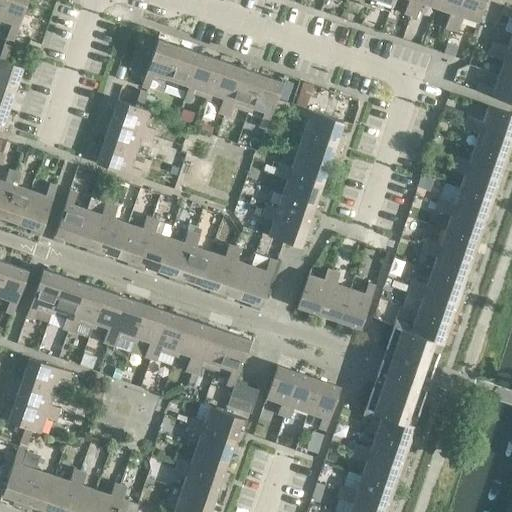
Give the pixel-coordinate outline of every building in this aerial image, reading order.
[(27,0),(3,0),(0,11),(0,25),(9,28),(6,38),(13,41),(27,0)] [(360,0),(360,4),(374,9),(376,0),(383,0),(392,3),(392,0),(360,0)] [(408,0),(404,13),(410,15),(415,0),(408,0)] [(415,0),(410,15),(416,17),(421,2),(435,7),(437,0),(415,0)] [(437,0),(435,7),(450,12),(445,27),(451,29),(460,0),(437,0)] [(460,0),(451,29),(457,31),(462,16),(477,21),(484,0),(460,0)] [(511,17),(511,8),(504,6),(502,14),(511,17)] [(343,11),(341,17),(351,21),(353,15),(343,11)] [(511,33),(507,47),(492,42),(490,48),(511,55),(511,33)] [(152,79),(165,83),(178,46),(158,39),(141,86),(148,89),(152,79)] [(455,43),(448,40),(444,51),(455,55),(458,48),(455,43)] [(4,44),(0,55),(0,59),(6,62),(11,47),(4,44)] [(199,53),(178,46),(165,83),(186,91),(199,53)] [(511,55),(490,48),(488,55),(503,60),(498,74),(511,78),(511,55)] [(220,60),(199,53),(186,91),(183,101),(189,103),(193,93),(207,98),(220,60)] [(0,83),(16,88),(23,67),(6,62),(0,59),(0,83)] [(240,67),(220,60),(207,98),(221,102),(217,112),(224,115),(240,67)] [(260,74),(240,67),(224,115),(230,117),(233,107),(247,112),(260,74)] [(282,82),(260,74),(247,112),(262,117),(258,127),(265,129),(273,106),(276,98),(282,82)] [(511,78),(498,74),(493,88),(478,83),(475,90),(511,102),(511,78)] [(16,88),(0,83),(0,105),(9,109),(16,88)] [(140,90),(135,105),(142,107),(147,93),(140,90)] [(291,103),(276,98),(273,106),(289,111),(291,103)] [(118,99),(111,121),(153,136),(155,129),(145,126),(150,110),(142,107),(135,105),(118,99)] [(511,112),(482,103),(482,104),(487,106),(482,120),(467,115),(465,121),(511,137),(511,112)] [(9,109),(0,105),(0,129),(2,130),(9,109)] [(308,118),(303,131),(341,144),(344,136),(338,134),(343,121),(295,105),(293,113),(308,118)] [(183,107),(179,118),(191,122),(195,111),(183,107)] [(153,136),(111,121),(104,141),(136,152),(140,138),(151,142),(153,136)] [(511,137),(465,121),(463,127),(478,132),(473,147),(505,158),(509,147),(511,147),(511,137)] [(202,123),(199,130),(210,134),(213,126),(202,123)] [(341,144),(303,131),(296,152),(328,163),(333,151),(338,153),(341,144)] [(3,140),(0,149),(0,151),(7,154),(11,142),(3,140)] [(136,152),(104,141),(96,163),(139,177),(141,170),(131,167),(136,152)] [(505,158),(473,147),(468,161),(453,156),(451,162),(504,180),(507,171),(501,169),(505,158)] [(328,163),(296,152),(291,166),(279,162),(277,169),(327,185),(330,177),(324,175),(328,163)] [(504,180),(451,162),(449,168),(464,173),(459,187),(491,199),(495,187),(501,189),(504,180)] [(5,181),(0,179),(0,214),(15,171),(9,169),(5,181)] [(327,185),(277,169),(275,175),(287,179),(282,193),(314,204),(319,192),(324,194),(327,185)] [(21,173),(15,171),(0,214),(0,221),(6,224),(8,219),(20,223),(31,190),(17,185),(21,173)] [(418,187),(431,191),(435,179),(423,175),(418,187)] [(45,195),(31,190),(20,223),(32,227),(30,232),(39,236),(57,186),(49,183),(45,195)] [(491,199),(459,187),(454,202),(439,196),(437,203),(490,221),(493,212),(487,210),(491,199)] [(76,192),(69,190),(52,239),(62,243),(64,237),(75,241),(87,209),(72,204),(76,192)] [(314,204),(282,193),(277,207),(265,203),(263,210),(313,226),(316,217),(310,216),(314,204)] [(101,214),(87,209),(75,241),(87,245),(86,251),(94,254),(111,204),(105,202),(101,214)] [(490,221),(437,203),(435,209),(450,214),(445,229),(477,240),(481,228),(487,230),(490,221)] [(117,206),(111,204),(94,254),(103,257),(104,251),(116,255),(128,223),(113,218),(117,206)] [(313,226),(263,210),(261,216),(273,220),(268,235),(300,246),(305,232),(310,234),(313,226)] [(142,228),(128,223),(116,255),(128,260),(126,265),(135,268),(152,218),(146,216),(142,228)] [(158,220),(152,218),(135,268),(144,271),(145,265),(158,270),(169,237),(154,232),(158,220)] [(477,240),(445,229),(440,243),(425,238),(423,244),(476,263),(479,254),(473,252),(477,240)] [(183,242),(169,237),(158,270),(170,274),(168,279),(177,282),(193,232),(187,230),(183,242)] [(200,234),(193,232),(177,282),(185,285),(187,280),(199,284),(210,251),(196,246),(200,234)] [(224,256),(210,251),(199,284),(211,288),(209,293),(217,296),(234,247),(228,244),(224,256)] [(476,263),(423,244),(421,250),(436,255),(431,270),(463,281),(467,270),(473,271),(476,263)] [(240,249),(234,247),(217,296),(226,299),(228,294),(240,298),(251,265),(236,260),(240,249)] [(350,254),(348,262),(357,265),(359,257),(350,254)] [(265,270),(251,265),(240,298),(251,302),(250,307),(259,311),(276,261),(269,258),(265,270)] [(409,263),(394,258),(389,273),(397,275),(399,268),(407,270),(409,263)] [(30,264),(20,261),(18,267),(6,262),(0,280),(0,297),(9,300),(5,311),(13,314),(30,264)] [(333,271),(339,273),(342,264),(336,262),(333,271)] [(64,276),(43,268),(26,316),(33,318),(37,309),(51,313),(64,276)] [(323,279),(308,274),(297,307),(318,314),(333,271),(326,269),(323,279)] [(463,281),(431,270),(426,284),(411,279),(409,285),(462,303),(465,294),(459,292),(463,281)] [(339,273),(333,271),(318,314),(339,321),(350,288),(335,284),(339,273)] [(84,283),(64,276),(51,313),(65,318),(61,328),(68,330),(84,283)] [(407,292),(407,291),(409,285),(394,280),(392,286),(407,292)] [(105,290),(84,283),(68,330),(74,332),(78,322),(92,327),(105,290)] [(364,293),(350,288),(339,321),(360,328),(375,285),(367,283),(364,293)] [(462,303),(409,285),(407,291),(422,296),(417,311),(449,322),(453,311),(459,312),(462,303)] [(125,297),(105,290),(92,327),(106,332),(103,342),(109,344),(125,297)] [(146,304),(125,297),(109,344),(115,346),(119,336),(133,341),(146,304)] [(166,311),(146,304),(133,341),(148,346),(144,357),(150,359),(166,311)] [(187,318),(166,311),(150,359),(157,361),(160,351),(174,356),(187,318)] [(449,322),(417,311),(412,326),(395,319),(393,326),(442,343),(448,345),(451,336),(445,334),(449,322)] [(208,325),(187,318),(174,356),(188,361),(185,371),(191,373),(208,325)] [(228,332),(208,325),(191,373),(197,375),(201,365),(215,370),(228,332)] [(442,343),(393,326),(386,347),(383,354),(381,360),(365,407),(415,424),(422,403),(426,390),(432,392),(436,379),(430,377),(433,371),(435,364),(442,343)] [(249,339),(228,332),(215,370),(229,375),(226,384),(233,387),(235,382),(249,339)] [(72,373),(30,358),(22,379),(54,390),(59,376),(70,380),(72,373)] [(123,369),(116,366),(112,376),(120,378),(123,369)] [(298,373),(277,366),(267,395),(282,400),(278,411),(284,413),(298,373)] [(318,380),(298,373),(284,413),(291,415),(294,405),(308,410),(318,380)] [(54,390),(22,379),(15,400),(58,414),(60,408),(50,404),(54,390)] [(340,388),(318,380),(308,410),(322,414),(319,425),(326,427),(340,388)] [(259,390),(235,382),(233,387),(231,393),(255,402),(259,390)] [(93,390),(88,393),(86,401),(97,404),(101,393),(93,390)] [(255,402),(231,393),(227,405),(251,413),(255,402)] [(58,414),(15,400),(8,421),(25,427),(32,429),(40,432),(45,416),(56,420),(58,414)] [(192,417),(190,424),(240,441),(243,432),(237,430),(242,417),(210,406),(204,422),(192,417)] [(420,426),(415,424),(365,407),(362,414),(379,420),(375,434),(407,446),(411,434),(417,436),(420,426)] [(240,441),(190,424),(188,430),(200,434),(195,448),(227,459),(232,447),(237,449),(240,441)] [(25,427),(20,442),(27,445),(32,429),(25,427)] [(407,446),(375,434),(370,448),(355,443),(353,449),(406,468),(409,459),(403,457),(407,446)] [(13,504),(21,507),(34,469),(21,464),(26,449),(18,446),(2,493),(15,498),(13,504)] [(227,459),(195,448),(190,462),(179,458),(176,464),(226,482),(229,473),(223,471),(227,459)] [(26,449),(21,464),(34,469),(40,453),(26,449)] [(406,468),(353,449),(351,455),(365,460),(361,475),(393,486),(397,475),(403,477),(406,468)] [(226,482),(176,464),(174,471),(186,475),(181,489),(214,500),(218,488),(223,490),(226,482)] [(55,476),(34,469),(21,507),(30,510),(32,504),(44,508),(55,476)] [(69,480),(55,476),(44,508),(55,511),(65,511),(79,471),(73,469),(69,480)] [(86,473),(79,471),(65,511),(88,511),(96,489),(82,485),(86,473)] [(393,486),(361,475),(356,489),(341,484),(339,490),(392,509),(395,500),(389,498),(393,486)] [(110,494),(96,489),(88,511),(110,511),(120,485),(114,483),(110,494)] [(127,487),(120,485),(110,511),(135,511),(138,505),(123,500),(127,487)] [(209,511),(214,500),(181,489),(174,510),(181,511),(209,511)] [(390,511),(392,509),(339,490),(336,497),(351,502),(347,511),(390,511)]
